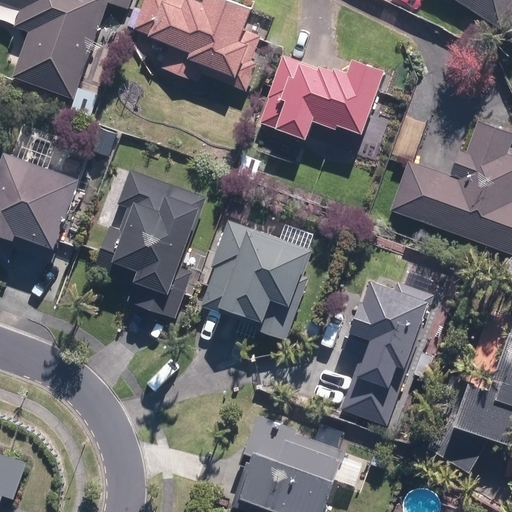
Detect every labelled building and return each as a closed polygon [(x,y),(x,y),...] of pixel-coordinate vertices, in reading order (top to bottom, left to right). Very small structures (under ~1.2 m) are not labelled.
[(19,76),(78,98),(114,1),(133,7),(135,0),(0,0),(0,14),(34,28),(19,76)] [(210,68),(253,84),(273,32),(257,26),(266,2),(261,0),(148,0),(138,26),(177,40),(167,66),(194,75),(205,79),(210,68)] [(511,20),(511,0),(464,0),(507,28),(511,20)] [(356,66),(293,44),(267,120),(317,137),(325,117),(372,129),(395,64),(364,51),(356,66)] [(511,128),(484,118),(473,151),(465,148),(456,171),(418,155),(398,204),(511,247),(511,128)] [(0,186),(0,226),(28,237),(30,230),(62,242),(88,173),(16,145),(0,186)] [(214,193),(136,164),(96,270),(135,284),(129,300),(177,318),(195,272),(185,268),(214,193)] [(321,248),(233,217),(201,308),(224,316),(229,302),(272,318),(269,328),(290,335),(321,248)] [(395,423),(442,297),(379,273),(360,326),(379,334),(369,359),(363,356),(345,404),(395,423)] [(467,420),(482,426),(511,437),(511,345),(498,382),(483,376),(467,420)] [(278,511),(329,511),(354,449),(342,444),(348,429),(319,418),(315,429),(264,409),(249,448),(257,451),(239,497),(278,511)] [(32,457),(0,444),(0,509),(7,492),(18,496),(32,457)]
